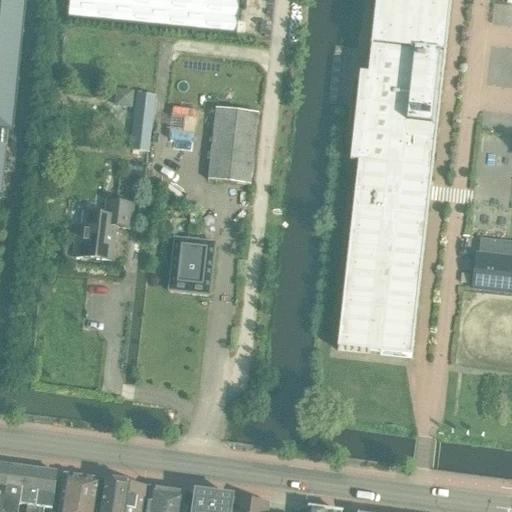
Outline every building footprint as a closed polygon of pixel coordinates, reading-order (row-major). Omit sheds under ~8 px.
[(0,0),(0,195),(1,196),(8,133),(13,134),(26,0),(0,0)] [(70,0),(68,22),(162,31),(175,32),(236,38),(239,5),(216,3),(216,0),(70,0)] [(451,0),(376,0),(368,77),(360,76),(350,165),(358,165),(337,352),(411,360),(451,0)] [(138,96),(136,111),(152,112),(153,98),(138,96)] [(207,182),(250,187),(258,111),(254,110),(253,115),(215,111),(207,182)] [(85,217),(83,233),(76,233),(73,259),(110,264),(114,230),(128,231),(131,206),(106,203),(104,218),(83,215),(83,217),(85,217)] [(159,222),(158,234),(169,235),(170,223),(159,222)] [(168,291),(168,293),(170,293),(207,297),(209,297),(209,295),(214,247),(215,245),(213,245),(176,241),(174,241),(174,243),(169,291),(168,291)] [(511,260),(476,257),(472,289),(511,293),(511,260)] [(0,466),(0,511),(2,511),(8,468),(0,466)] [(8,468),(2,511),(18,511),(19,506),(20,506),(24,470),(8,468)] [(24,470),(20,506),(26,507),(25,511),(35,511),(41,472),(24,470)] [(41,472),(35,511),(43,511),(44,509),(52,510),(57,474),(41,472)] [(58,511),(75,511),(80,478),(64,476),(58,511)] [(80,478),(75,511),(96,511),(102,481),(80,478)] [(122,511),(126,485),(110,482),(105,511),(122,511)] [(126,485),(122,511),(141,511),(145,488),(126,485)] [(145,511),(166,511),(169,491),(149,488),(145,511)] [(169,491),(166,511),(186,511),(190,494),(169,491)] [(190,511),(230,511),(233,499),(193,494),(190,511)] [(230,511),(267,511),(269,504),(234,499),(233,499),(230,511)]
